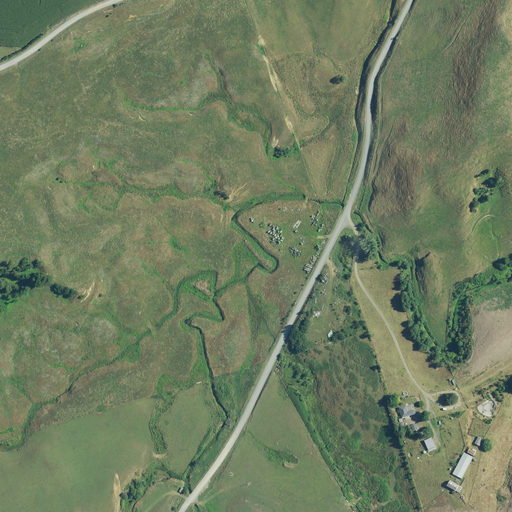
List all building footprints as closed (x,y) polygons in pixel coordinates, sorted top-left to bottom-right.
[(400,407),(403,419),(406,418),(406,419),(410,418),(410,416),(416,414),(415,409),(408,411),(406,405),(400,407)] [(484,439),(479,437),(475,443),(480,446),(484,439)] [(477,450),(470,447),(468,451),(474,455),(477,450)] [(474,457),(465,452),(453,474),(462,479),(474,457)] [(462,487),(451,480),(447,486),(459,492),(462,487)]
